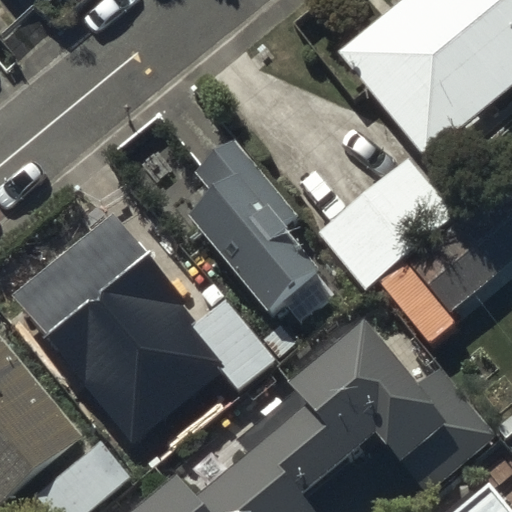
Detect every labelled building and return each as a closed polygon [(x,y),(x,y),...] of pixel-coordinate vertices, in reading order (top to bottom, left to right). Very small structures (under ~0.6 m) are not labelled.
[(511,97),(511,0),(412,0),(341,59),(429,166),(511,97)] [(299,221),(237,146),(197,179),(217,204),(190,225),(271,323),(320,283),(281,235),(299,221)] [(411,176),(320,256),(367,309),(458,229),(411,176)] [(413,282),(453,329),(511,279),(511,215),(504,206),(413,282)] [(116,222),(15,303),(88,393),(189,312),(116,222)] [(229,310),(192,340),(242,401),(279,371),(229,310)] [(0,511),(2,511),(87,441),(0,338),(0,511)] [(495,445),(442,382),(420,401),(369,341),(242,449),(258,468),(206,511),(197,511),(180,492),(156,511),(305,511),(304,510),(382,443),(431,500),(495,445)] [(104,461),(43,511),(111,511),(133,494),(104,461)] [(505,511),(494,500),(482,510),(478,505),(469,511),(505,511)]
